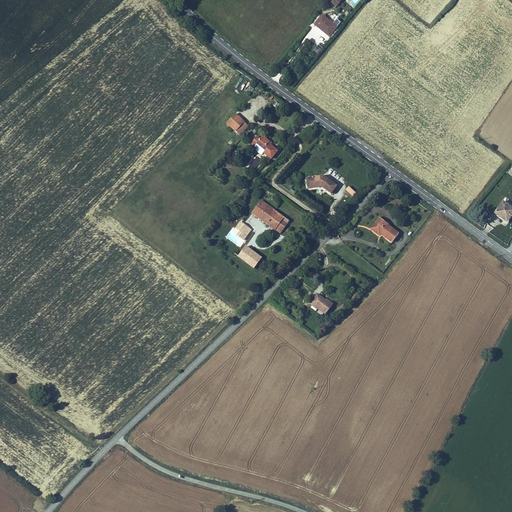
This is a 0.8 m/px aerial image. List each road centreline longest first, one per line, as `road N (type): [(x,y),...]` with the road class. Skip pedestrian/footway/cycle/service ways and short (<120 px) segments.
road 1 (tertiary): [(117,439),(392,171)]
road 2 (primary): [(392,171),(270,83),(175,0)]
road 3 (unclassified): [(117,439),(182,477),(303,511)]
road 4 (primary): [(511,258),(392,171)]
road 5 (unknown): [(297,134),(300,152),(275,183),(335,226)]
road 6 (track): [(0,376),(102,453)]
